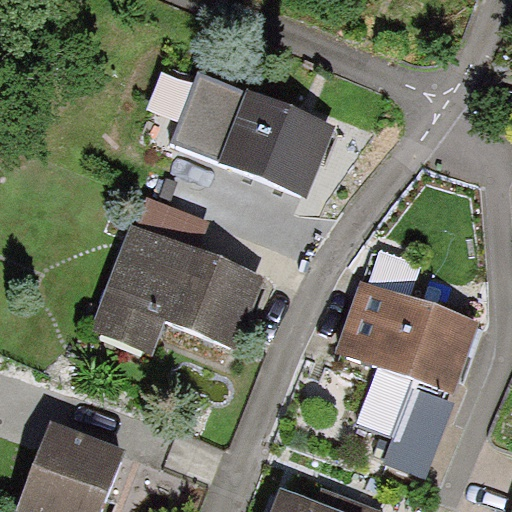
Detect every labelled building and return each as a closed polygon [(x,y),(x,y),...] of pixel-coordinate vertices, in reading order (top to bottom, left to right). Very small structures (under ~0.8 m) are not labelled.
[(306,120),(201,79),(174,145),(307,199),(335,131),(306,120)] [(199,255),(210,225),(152,202),(140,234),(135,232),(97,331),(154,353),(165,322),(240,351),(267,281),(236,270),(199,255)] [(446,312),(361,285),(336,360),(377,373),(359,426),(386,435),(376,466),(427,482),(480,323),(446,312)] [(99,445),(49,426),(19,508),(11,506),(8,511),(103,511),(125,455),(99,445)] [(350,511),(340,511),(284,490),(274,511),(384,511),(355,500),(350,511)]
